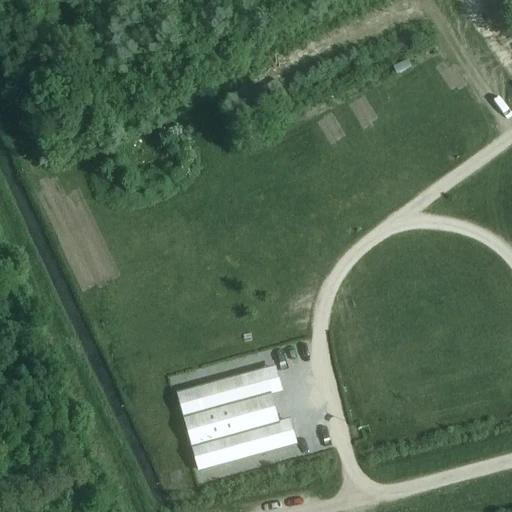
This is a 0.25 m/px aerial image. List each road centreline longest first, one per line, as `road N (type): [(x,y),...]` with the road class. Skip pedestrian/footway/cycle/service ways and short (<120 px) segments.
road 1 (track): [(511,135),(349,255),(325,284),(315,337),(356,499)]
road 2 (track): [(132,511),(0,214)]
road 3 (track): [(305,511),(511,459)]
road 4 (track): [(399,219),(489,236),(511,255)]
